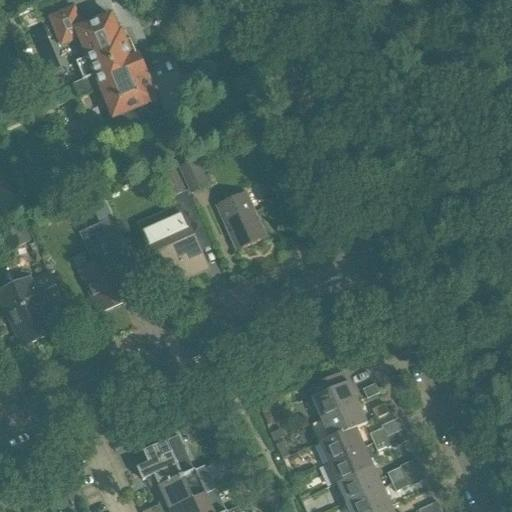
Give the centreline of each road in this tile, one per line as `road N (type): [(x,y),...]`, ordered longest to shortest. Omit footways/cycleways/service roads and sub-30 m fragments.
road 1 (residential): [(64,401),(380,259)]
road 2 (residential): [(380,259),(269,0)]
road 3 (residential): [(492,511),(380,259)]
road 4 (residential): [(112,511),(64,401)]
